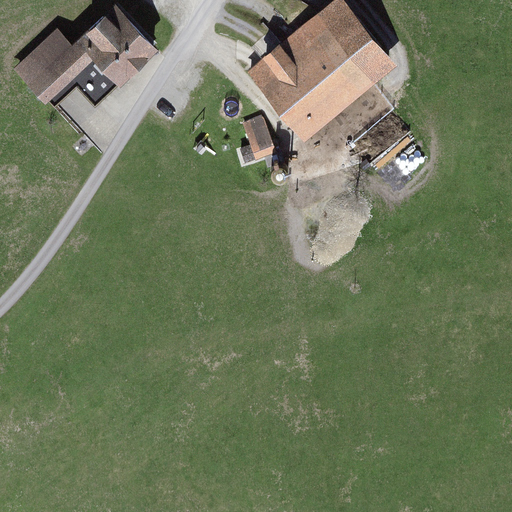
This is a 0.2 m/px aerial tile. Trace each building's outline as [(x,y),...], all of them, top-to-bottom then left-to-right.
[(310,142),(404,65),(350,0),(338,0),(252,70),(310,142)] [(67,25),(19,70),(58,110),(80,90),(98,110),(164,48),(120,1),(80,38),(67,25)] [(259,110),(213,66),(189,90),(223,122),(229,116),(241,128),(259,110)] [(370,160),(410,128),(394,108),(354,141),(370,160)] [(267,118),(246,127),(259,157),(280,148),(267,118)]
